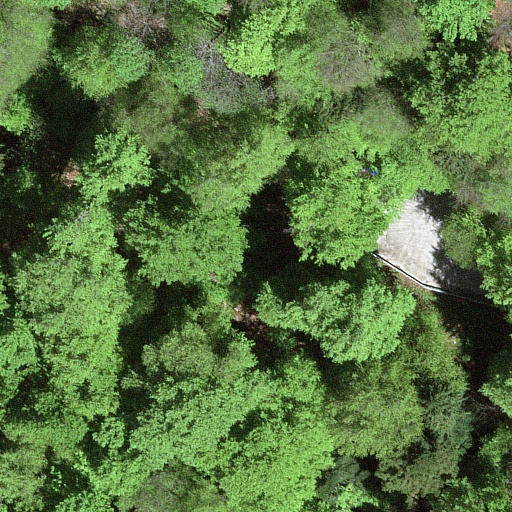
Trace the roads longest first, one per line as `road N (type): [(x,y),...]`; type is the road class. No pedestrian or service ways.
road 1 (track): [(424,231),(109,0)]
road 2 (track): [(511,283),(449,257),(424,231),(440,190),(461,176),(511,173)]
